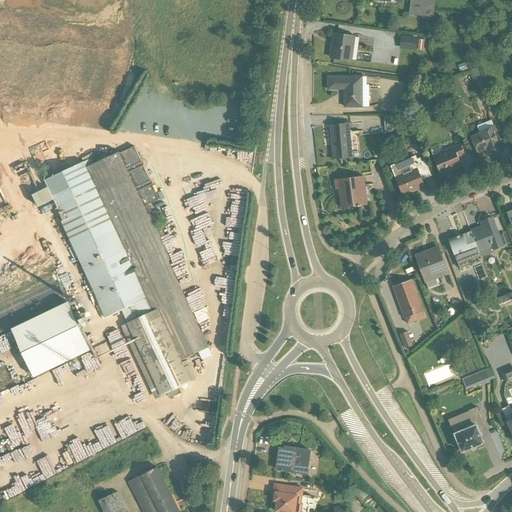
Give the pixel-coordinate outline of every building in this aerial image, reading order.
[(409,15),(432,18),(434,0),(410,0),(408,15),(409,15)] [(332,33),(328,59),(352,62),(355,37),(332,33)] [(418,38),(401,36),(399,49),(416,51),(418,38)] [(487,88),(478,67),(471,70),(480,91),(487,88)] [(326,77),(326,91),(343,91),(344,108),(363,108),(363,107),(368,107),(367,86),(362,86),(362,77),(326,77)] [(447,103),(444,96),(436,99),(438,106),(447,103)] [(462,101),(455,97),(452,103),(460,107),(462,101)] [(391,133),(398,116),(384,116),(385,133),(391,133)] [(483,124),(481,122),(478,123),(478,126),(477,126),(479,132),(477,133),(478,134),(471,137),(477,154),(485,151),(487,156),(504,149),(495,126),(494,126),(491,121),(483,124)] [(352,125),(351,123),(326,126),(327,128),(329,128),(331,158),(330,159),(330,161),(354,158),(354,156),(352,157),(349,126),(352,125)] [(433,156),(441,176),(462,167),(459,159),(465,157),(461,145),(443,152),(441,146),(431,150),(433,156)] [(47,188),(32,196),(38,207),(53,200),(63,221),(61,222),(106,318),(122,311),(128,323),(121,327),(155,399),(168,394),(170,398),(182,393),(180,388),(197,380),(187,358),(199,352),(203,360),(212,355),(168,261),(170,260),(149,214),(147,215),(144,207),(158,200),(150,181),(134,147),(119,154),(118,153),(93,164),(91,159),(44,181),(47,188)] [(403,197),(425,188),(422,180),(432,176),(425,160),(422,161),(420,158),(417,159),(416,156),(391,166),(403,197)] [(364,176),(335,180),(336,190),(339,189),(342,208),(367,205),(364,176)] [(498,236),(492,217),(491,217),(491,219),(481,222),(483,227),(471,232),(480,257),(481,257),(495,252),(494,251),(504,248),(503,246),(509,244),(506,234),(498,236)] [(468,261),(480,257),(471,232),(464,235),(448,240),(459,269),(469,265),(468,261)] [(438,248),(416,256),(425,284),(426,283),(440,278),(449,275),(438,248)] [(442,285),(440,278),(426,283),(428,288),(433,286),(434,288),(442,285)] [(411,280),(393,287),(404,318),(405,318),(407,324),(425,317),(411,280)] [(473,283),(463,287),(469,301),(479,297),(473,283)] [(511,292),(496,298),(498,304),(510,299),(511,300),(511,299),(511,292)] [(67,302),(12,328),(36,377),(91,351),(67,302)] [(400,335),(405,349),(413,346),(408,332),(400,335)] [(507,382),(511,380),(511,366),(502,370),(507,382)] [(491,367),(462,379),(466,390),(480,384),(481,386),(487,383),(487,381),(495,378),(491,367)] [(470,411),(449,420),(454,434),(451,435),(456,446),(459,444),(462,452),(464,451),(466,452),(469,451),(470,449),(484,443),(477,428),(484,425),(477,407),(469,410),(470,411)] [(285,449),(280,448),(277,470),(307,474),(310,451),(295,449),(295,448),(285,446),(285,449)] [(179,511),(157,467),(128,482),(143,511),(179,511)] [(304,488),(275,484),(273,492),(275,493),(274,501),(277,501),(277,503),(276,511),(283,511),(302,511),(303,503),(302,503),(304,488)] [(353,492),(367,506),(375,498),(361,484),(353,492)] [(345,501),(344,498),(347,498),(348,488),(342,488),(341,495),(339,496),(338,495),(335,496),(336,503),(345,501)] [(127,511),(118,491),(99,501),(103,511),(127,511)]
